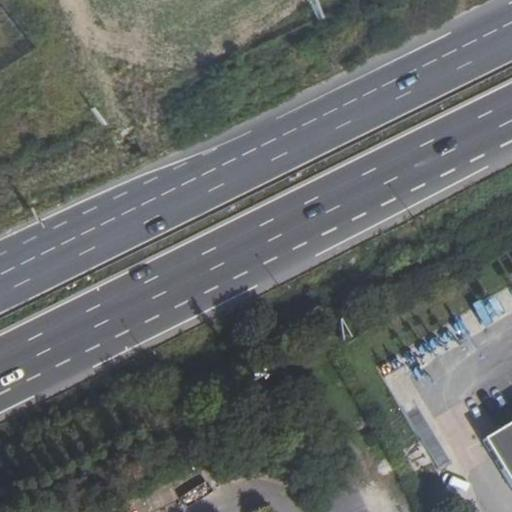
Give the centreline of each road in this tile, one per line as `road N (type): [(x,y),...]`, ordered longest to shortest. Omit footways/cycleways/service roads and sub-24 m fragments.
road 1 (motorway): [(0,369),(511,116)]
road 2 (motorway): [(511,31),(0,281)]
